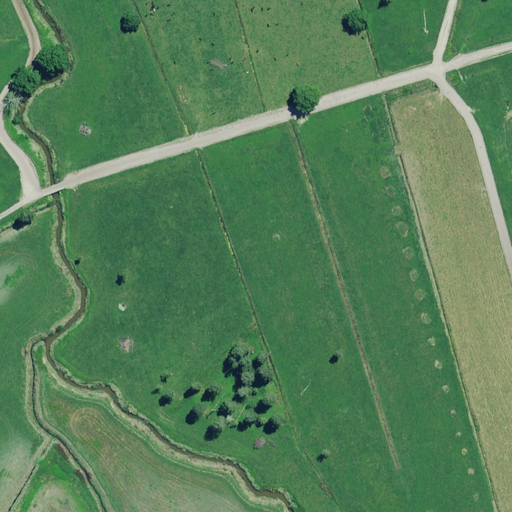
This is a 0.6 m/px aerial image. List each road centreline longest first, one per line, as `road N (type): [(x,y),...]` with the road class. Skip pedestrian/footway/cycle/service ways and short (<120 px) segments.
road 1 (track): [(0,216),(81,177),(511,46)]
road 2 (track): [(511,266),(475,131),(432,70)]
